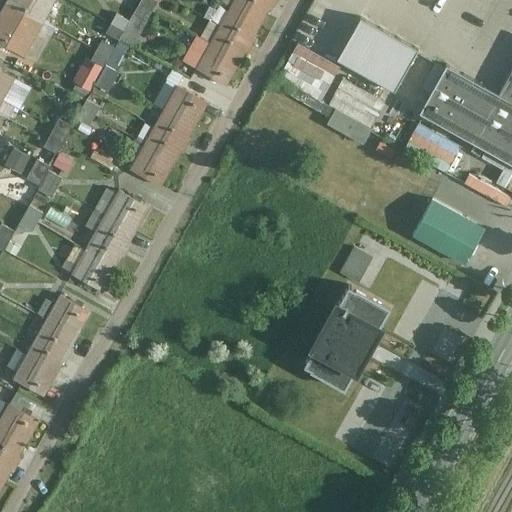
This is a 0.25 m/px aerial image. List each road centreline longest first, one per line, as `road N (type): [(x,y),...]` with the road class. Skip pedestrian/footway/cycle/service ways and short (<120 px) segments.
road 1 (residential): [(297,0),(12,511)]
road 2 (secondary): [(511,341),(416,511)]
